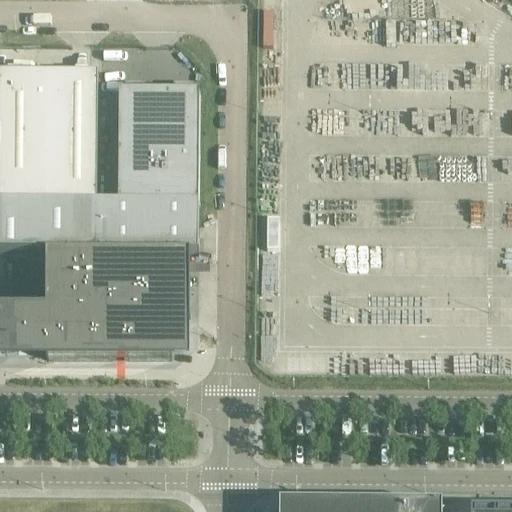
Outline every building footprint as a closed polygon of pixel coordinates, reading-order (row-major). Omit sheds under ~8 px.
[(0,207),(97,208),(98,80),(48,80),(0,79),(0,207)] [(199,209),(200,98),(119,98),(118,209),(199,209)] [(0,256),(97,257),(97,208),(0,207),(0,256)] [(97,257),(199,258),(199,209),(118,209),(97,208),(97,257)] [(190,259),(46,259),(47,262),(48,261),(48,271),(47,271),(46,319),(0,318),(0,353),(46,353),(46,362),(172,362),(172,320),(174,320),(189,320),(190,320),(190,318),(189,318),(189,300),(190,300),(190,279),(189,279),(189,261),(190,261),(190,259)]
